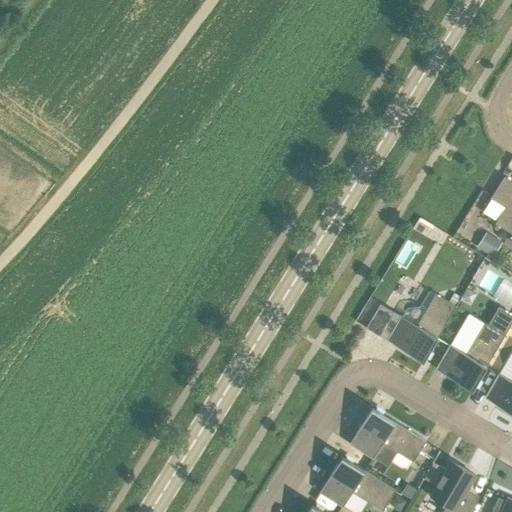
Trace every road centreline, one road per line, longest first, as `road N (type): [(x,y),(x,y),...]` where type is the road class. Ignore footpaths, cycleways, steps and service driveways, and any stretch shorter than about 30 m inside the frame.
road 1 (tertiary): [(152,511),(475,0)]
road 2 (residential): [(511,452),(378,377),(358,375),(267,511)]
road 3 (unclassified): [(0,263),(209,0)]
